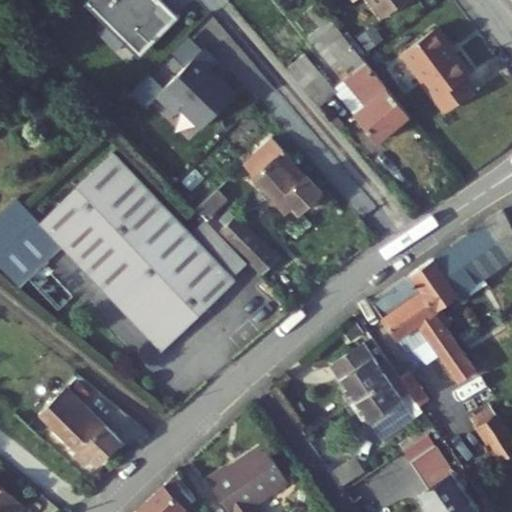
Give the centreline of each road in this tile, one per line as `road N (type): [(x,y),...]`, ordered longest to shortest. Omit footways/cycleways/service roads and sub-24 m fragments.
road 1 (residential): [(248,369),(353,282),(511,173)]
road 2 (residential): [(99,511),(248,369)]
road 3 (residential): [(248,369),(346,511)]
